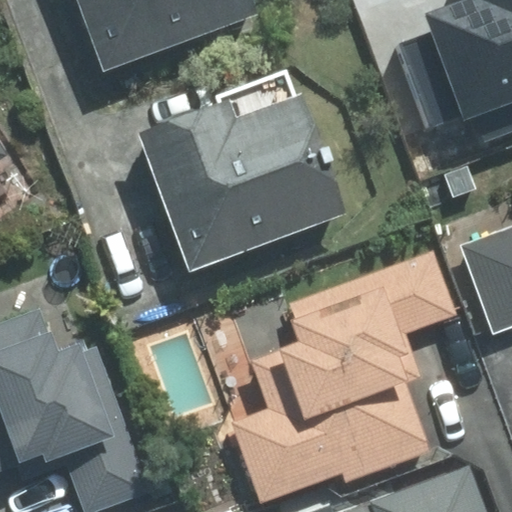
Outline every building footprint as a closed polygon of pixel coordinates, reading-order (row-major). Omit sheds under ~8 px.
[(51,0),(83,87),(241,30),(229,0),(51,0)] [(428,34),(394,46),(424,131),(461,118),(463,124),(511,106),(511,0),(474,0),(422,19),(428,34)] [(126,145),(119,148),(171,287),(328,229),(273,83),(203,109),(205,116),(126,145)] [(511,231),(450,254),(482,341),(511,330),(511,231)] [(424,257),(277,311),(292,351),(240,370),(258,420),(222,433),(250,510),(332,481),(335,491),(421,460),(396,392),(412,386),(396,343),(449,324),(424,257)] [(0,478),(7,476),(13,491),(57,474),(71,511),(111,511),(141,501),(86,354),(61,364),(59,358),(48,363),(31,317),(0,328),(0,478)] [(475,511),(461,472),(358,509),(359,511),(475,511)]
